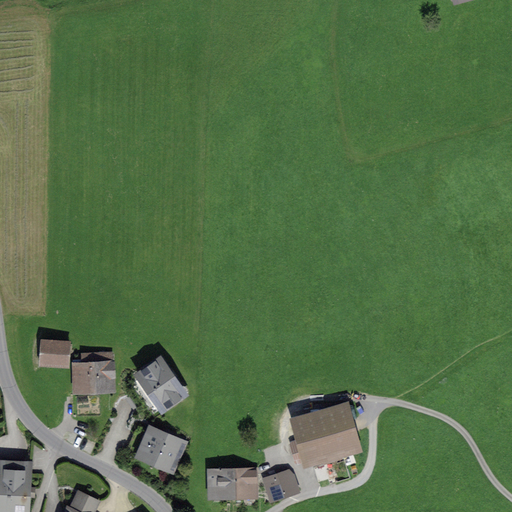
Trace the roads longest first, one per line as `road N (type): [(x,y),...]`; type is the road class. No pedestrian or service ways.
road 1 (residential): [(163,511),(128,482),(39,433),(0,364)]
road 2 (track): [(302,499),(359,482),(382,400)]
